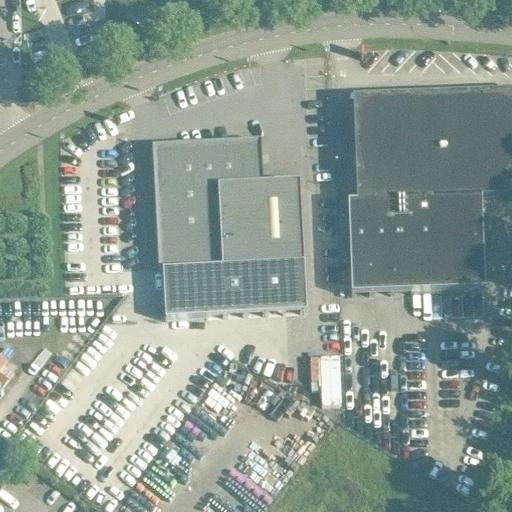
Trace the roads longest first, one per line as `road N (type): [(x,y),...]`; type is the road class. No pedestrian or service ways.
road 1 (residential): [(0,148),(121,85),(216,52),(302,33),(391,26),(511,31)]
road 2 (unknown): [(511,224),(486,332),(456,344),(398,342)]
